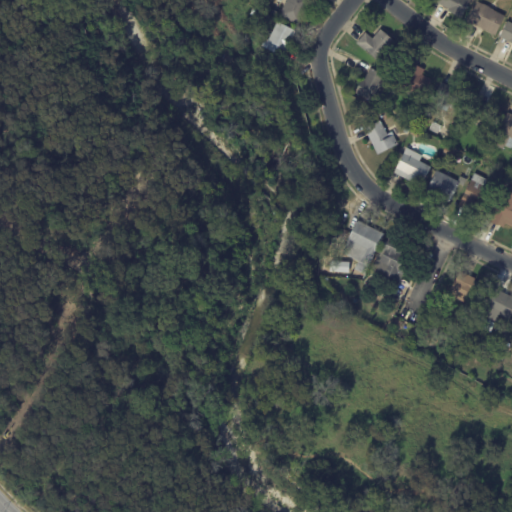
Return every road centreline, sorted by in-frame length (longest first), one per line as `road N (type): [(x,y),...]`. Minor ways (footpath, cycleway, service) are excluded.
road 1 (residential): [(352,0),(317,56),(350,168),(385,201),(511,264)]
road 2 (residential): [(386,0),(443,44),(511,80)]
